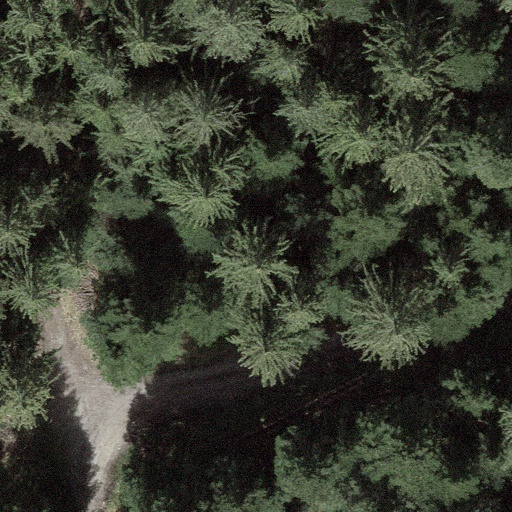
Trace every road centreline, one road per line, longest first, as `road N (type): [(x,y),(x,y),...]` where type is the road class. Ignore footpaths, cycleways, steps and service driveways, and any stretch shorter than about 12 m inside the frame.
road 1 (track): [(147,429),(190,398),(511,296)]
road 2 (track): [(147,429),(240,511)]
